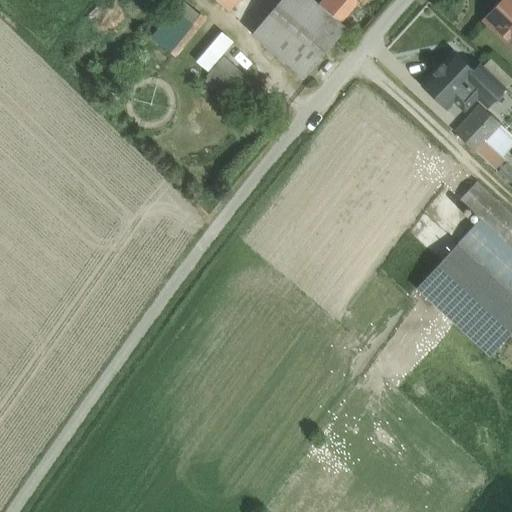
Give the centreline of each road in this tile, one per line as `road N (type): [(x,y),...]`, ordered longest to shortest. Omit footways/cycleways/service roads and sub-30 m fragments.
road 1 (track): [(292,127),(71,409),(4,511)]
road 2 (residential): [(403,0),(292,127)]
road 3 (unknown): [(461,161),(356,54)]
